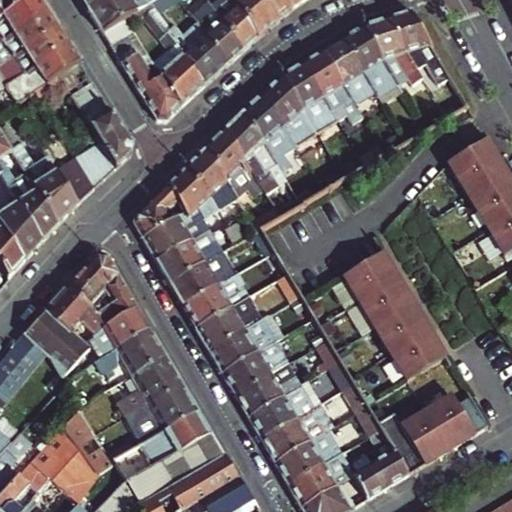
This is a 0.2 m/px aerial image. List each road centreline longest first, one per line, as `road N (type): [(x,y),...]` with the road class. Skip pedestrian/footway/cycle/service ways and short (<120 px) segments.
road 1 (residential): [(273,511),(101,223)]
road 2 (residential): [(162,165),(295,44),(393,0)]
road 3 (residential): [(162,165),(59,0)]
road 4 (residential): [(0,328),(101,223)]
road 5 (residential): [(387,511),(511,438)]
